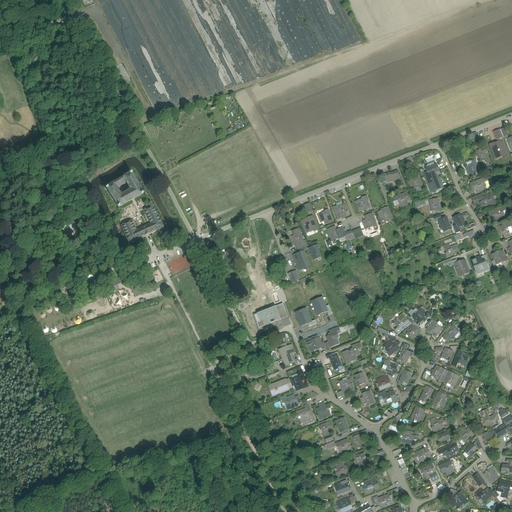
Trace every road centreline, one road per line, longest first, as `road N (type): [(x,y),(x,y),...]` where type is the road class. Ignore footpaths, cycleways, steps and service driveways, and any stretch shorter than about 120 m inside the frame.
road 1 (unclassified): [(511,116),(194,239),(83,20),(71,16),(0,41)]
road 2 (track): [(284,511),(216,373),(222,358),(250,346)]
